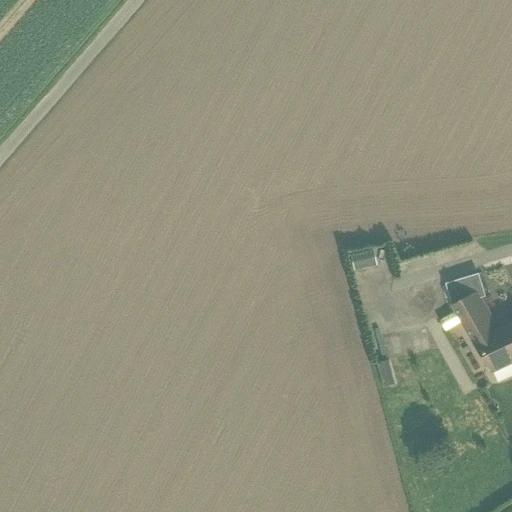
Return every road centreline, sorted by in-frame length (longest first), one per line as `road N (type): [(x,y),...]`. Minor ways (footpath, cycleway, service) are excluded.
road 1 (track): [(0,160),(138,0)]
road 2 (track): [(511,250),(392,286)]
